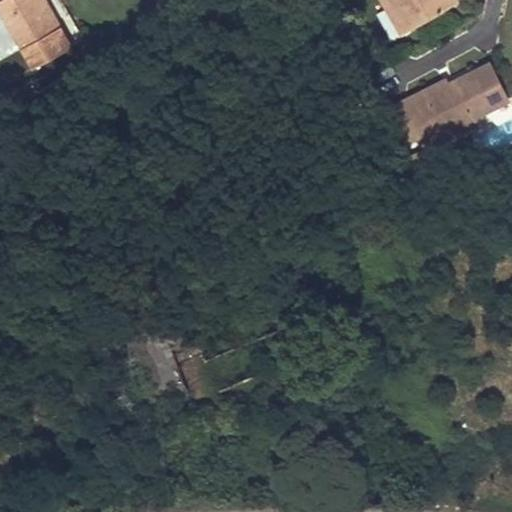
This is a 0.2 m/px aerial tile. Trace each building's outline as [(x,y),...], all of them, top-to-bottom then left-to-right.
[(0,0),(0,22),(11,43),(51,23),(39,0),(0,0)] [(144,20),(169,7),(164,0),(153,0),(138,9),(144,20)] [(371,0),(377,10),(384,7),(398,32),(439,10),(433,0),(371,0)] [(433,0),(439,10),(448,5),(445,0),(433,0)] [(377,10),(391,36),(398,32),(384,7),(377,10)] [(474,116),(491,107),(507,99),(488,61),(468,71),(471,77),(448,88),(443,79),(404,98),(422,133),(448,121),(454,134),(478,122),(474,116)] [(393,103),(411,139),(422,133),(404,98),(393,103)] [(422,133),(429,147),(454,134),(448,121),(422,133)] [(415,172),(400,147),(388,154),(402,179),(415,172)] [(168,349),(197,338),(190,320),(176,325),(171,312),(123,331),(147,393),(180,380),(168,349)] [(204,355),(197,338),(168,349),(180,380),(147,393),(150,400),(158,398),(164,414),(226,390),(288,365),(274,328),(227,346),(204,355)] [(220,329),(197,338),(204,355),(227,346),(220,329)]
